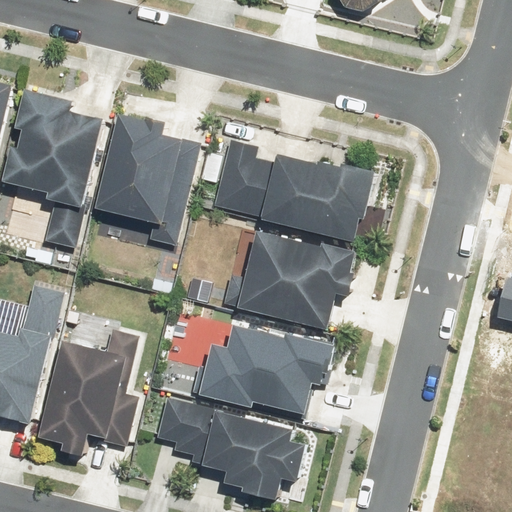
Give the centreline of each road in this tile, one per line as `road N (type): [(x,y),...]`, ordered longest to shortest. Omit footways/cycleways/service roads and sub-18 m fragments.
road 1 (residential): [(484,113),(15,0)]
road 2 (residential): [(484,113),(379,511)]
